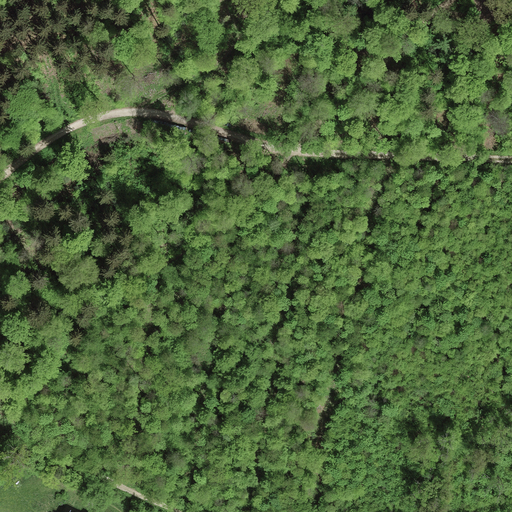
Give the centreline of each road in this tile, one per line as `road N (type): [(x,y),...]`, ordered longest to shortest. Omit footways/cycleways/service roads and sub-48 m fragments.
road 1 (track): [(0,177),(72,125),(139,112),(294,151),(511,160)]
road 2 (track): [(294,151),(440,8)]
road 3 (track): [(180,511),(31,446),(0,444)]
road 4 (track): [(285,0),(229,51),(139,112)]
